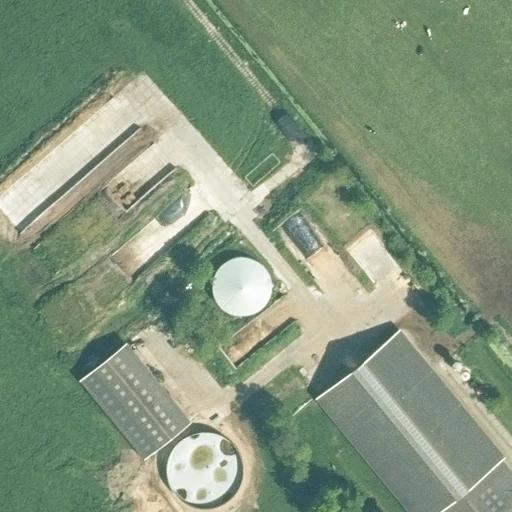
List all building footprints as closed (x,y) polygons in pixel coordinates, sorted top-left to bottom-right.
[(252,181),(267,169),(260,161),(246,173),(252,181)] [(183,183),(146,217),(167,239),(204,205),(183,183)] [(284,248),(301,234),(287,217),(270,232),(284,248)] [(222,263),(215,270),(212,279),(211,288),(213,297),(218,305),(225,311),(233,315),(243,316),(252,314),(260,309),(266,302),(270,293),(270,284),(268,275),(264,267),(257,261),(248,257),(239,256),(230,258),(222,263)] [(243,332),(240,328),(214,346),(227,363),(264,338),(254,325),(243,332)] [(511,511),(511,469),(395,330),(319,392),(418,511),(511,511)] [(146,354),(152,347),(138,336),(132,343),(146,354)] [(187,424),(123,345),(80,379),(145,458),(187,424)]
